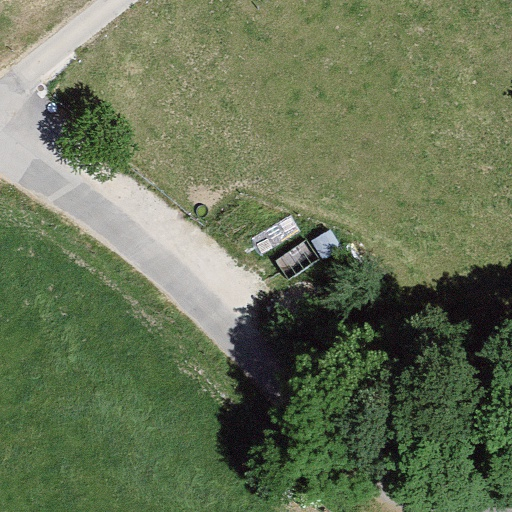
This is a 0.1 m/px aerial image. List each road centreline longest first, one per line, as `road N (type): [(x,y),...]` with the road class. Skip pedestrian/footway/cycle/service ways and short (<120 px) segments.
road 1 (track): [(218,322),(305,417),(389,488),(436,511)]
road 2 (residential): [(0,150),(106,220),(218,322)]
